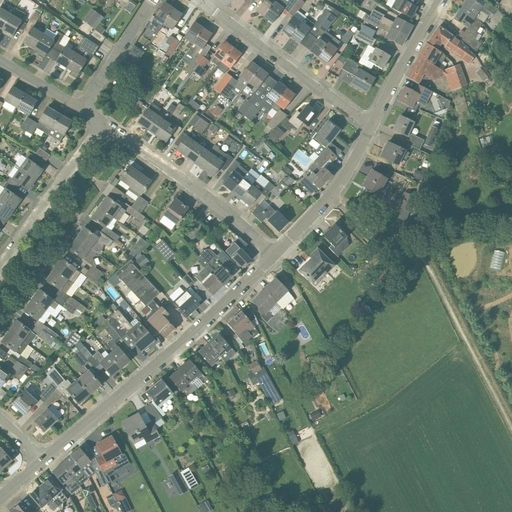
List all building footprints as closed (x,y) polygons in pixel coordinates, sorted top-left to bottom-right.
[(0,0),(0,29),(2,30),(11,15),(0,8),(0,7),(5,0),(4,0),(0,0)] [(131,0),(126,9),(132,12),(136,4),(131,0)] [(263,0),(255,10),(264,17),(276,0),(263,0)] [(286,16),(288,13),(297,0),(288,0),(287,2),(283,0),(276,0),(264,17),(273,24),(281,13),(286,16)] [(300,0),(297,0),(288,13),(293,17),(304,3),(300,0)] [(395,0),(391,8),(411,19),(417,8),(405,1),(405,0),(395,0)] [(471,0),(467,0),(461,9),(475,17),(478,20),(483,23),(488,16),(479,11),(482,7),(471,0)] [(163,24),(173,9),(164,3),(150,24),(159,30),(163,24)] [(505,18),(497,10),(486,3),(483,8),(493,15),(491,18),(501,24),(505,18)] [(301,23),(291,37),(299,44),(308,33),(312,37),(318,29),(330,13),(333,9),(328,6),(313,25),(305,18),(302,23),(301,23)] [(38,7),(35,12),(40,15),(43,10),(38,7)] [(91,9),(82,21),(94,30),(103,18),(91,9)] [(173,9),(163,24),(172,30),(182,15),(173,9)] [(475,17),(461,9),(454,20),(473,32),(480,22),(478,20),(475,17)] [(372,10),(369,15),(407,37),(412,27),(396,18),(393,23),(383,17),(383,16),(372,10)] [(23,43),(34,49),(43,35),(43,34),(33,28),(40,15),(35,12),(34,12),(27,25),(23,31),(28,34),(23,43)] [(330,13),(318,29),(324,33),(328,29),(335,18),(336,18),(330,13)] [(336,18),(335,18),(346,22),(348,18),(339,13),(336,18)] [(407,37),(369,15),(366,14),(363,20),(385,31),(384,32),(388,34),(386,37),(402,46),(407,37)] [(18,28),(23,31),(27,25),(11,15),(2,30),(13,37),(18,28)] [(301,23),(293,17),(282,31),(291,37),(301,23)] [(182,59),(189,50),(193,44),(203,29),(194,23),(184,38),(192,43),(185,54),(182,59)] [(358,30),(369,36),(372,30),(361,24),(358,30)] [(50,48),(56,51),(59,44),(64,36),(68,29),(62,26),(55,36),(45,30),(43,34),(43,35),(34,49),(45,56),(50,48)] [(460,42),(461,40),(457,36),(455,39),(443,30),(442,29),(439,27),(427,44),(436,50),(441,43),(462,58),(460,60),(468,65),(474,56),(470,54),(471,53),(467,51),(468,49),(462,45),(463,44),(460,42)] [(190,76),(193,72),(204,58),(198,53),(201,49),(202,50),(212,35),(203,29),(193,44),(189,50),(182,59),(189,64),(183,71),(190,76)] [(309,51),(318,58),(328,43),(333,38),(327,33),(330,30),(328,29),(324,33),(318,29),(312,37),(317,40),(309,51)] [(95,30),(91,36),(101,43),(105,38),(95,30)] [(354,34),(353,34),(352,36),(371,48),(376,40),(369,37),(356,30),(354,34)] [(353,34),(350,31),(349,32),(348,31),(340,41),(346,45),(352,36),(353,34)] [(474,40),(475,40),(463,32),(461,31),(457,36),(461,40),(471,52),(477,42),(474,40)] [(56,62),(67,69),(76,54),(65,47),(70,39),(64,36),(59,44),(56,51),(61,54),(56,62)] [(164,56),(175,39),(170,36),(159,53),(164,56)] [(328,43),(318,58),(326,64),(337,50),(335,48),(340,43),(333,38),(328,43)] [(79,48),(92,55),(97,47),(85,39),(79,48)] [(175,39),(164,56),(168,58),(168,59),(179,42),(175,39)] [(216,69),(217,69),(218,67),(222,62),(233,48),(224,42),(213,56),(215,57),(211,62),(217,67),(216,69)] [(426,44),(418,59),(437,69),(445,57),(443,56),(436,50),(427,44),(426,44)] [(218,67),(217,69),(224,74),(229,68),(231,69),(241,55),(233,48),(222,62),(218,67)] [(368,62),(375,66),(375,67),(376,67),(382,70),(389,56),(376,48),(368,62)] [(140,59),(129,51),(123,61),(134,68),(140,59)] [(76,54),(67,69),(78,76),(87,61),(76,54)] [(163,66),(168,58),(164,56),(159,64),(163,66)] [(346,60),(340,56),(337,60),(343,64),(346,60)] [(204,58),(193,72),(200,78),(207,69),(204,66),(208,61),(204,58)] [(418,59),(413,68),(407,78),(417,84),(422,76),(433,83),(441,72),(437,69),(418,59)] [(374,79),(356,69),(358,66),(347,60),(341,69),(355,77),(352,84),(366,92),(374,79)] [(249,83),(259,69),(251,62),(240,76),(241,77),(237,82),(234,87),(235,88),(241,92),(248,83),(249,83)] [(455,73),(460,88),(467,85),(459,65),(453,67),(455,73)] [(482,67),(477,72),(484,80),(490,75),(482,67)] [(268,75),(259,69),(249,83),(257,89),(268,75)] [(460,88),(455,73),(451,74),(447,76),(452,91),(460,88)] [(232,78),(226,74),(214,90),(220,95),(232,78)] [(237,82),(232,78),(220,95),(226,99),(231,92),(235,88),(234,87),(237,82)] [(267,97),(276,103),(286,89),(278,83),(267,97)] [(417,84),(413,91),(405,87),(397,101),(411,108),(408,113),(413,115),(418,106),(422,105),(424,106),(432,92),(417,84)] [(4,101),(16,108),(25,94),(13,87),(4,101)] [(267,126),(272,130),(279,124),(286,117),(287,116),(279,110),(281,107),(284,110),(295,96),(286,89),(276,103),(272,108),(277,111),(266,125),(267,126)] [(25,94),(16,108),(29,116),(37,102),(25,94)] [(248,102),(253,105),(258,98),(254,95),(248,102)] [(511,102),(506,96),(501,101),(509,110),(511,106),(511,102)] [(263,102),(258,98),(253,105),(257,109),(263,102)] [(200,106),(191,100),(187,104),(196,111),(200,106)] [(134,107),(138,110),(142,105),(143,104),(138,101),(134,107)] [(166,110),(171,114),(176,108),(170,104),(166,110)] [(179,104),(176,108),(171,114),(176,117),(178,113),(179,114),(184,108),(179,104)] [(137,124),(147,130),(157,116),(147,109),(142,105),(138,110),(144,114),(137,124)] [(279,124),(289,131),(293,126),(298,130),(303,122),(308,127),(318,114),(307,105),(301,114),(297,111),(290,120),(286,117),(279,124)] [(222,110),(217,106),(211,113),(216,117),(222,110)] [(35,128),(47,135),(51,129),(59,115),(47,108),(39,122),(39,121),(37,124),(32,121),(26,132),(31,135),(35,128)] [(51,129),(47,135),(59,142),(63,136),(64,136),(72,122),(59,115),(51,129)] [(195,125),(200,119),(195,115),(188,124),(191,126),(193,124),(195,125)] [(147,130),(156,137),(166,122),(157,116),(147,130)] [(410,139),(407,145),(412,147),(419,151),(424,141),(409,133),(414,123),(400,116),(393,130),(410,139)] [(20,129),(26,132),(32,121),(27,118),(20,129)] [(166,122),(156,137),(165,143),(172,134),(176,137),(182,129),(170,121),(168,124),(166,122)] [(473,123),(477,135),(483,133),(479,121),(473,123)] [(313,153),(320,158),(328,148),(329,149),(332,145),(330,143),(340,131),(328,122),(318,134),(317,133),(311,139),(319,146),(313,153)] [(218,129),(212,124),(208,130),(214,134),(218,129)] [(423,145),(428,147),(436,129),(431,127),(423,145)] [(265,136),(272,144),(279,138),(272,130),(268,134),(265,136)] [(176,151),(185,157),(195,143),(186,136),(176,151)] [(232,141),(227,137),(224,141),(229,145),(232,141)] [(412,147),(407,145),(394,139),(391,145),(387,143),(381,157),(398,165),(401,159),(405,161),(412,147)] [(255,148),(259,152),(265,147),(269,152),(273,149),(265,140),(255,148)] [(185,157),(194,164),(204,149),(195,143),(185,157)] [(218,150),(219,149),(214,146),(209,153),(204,149),(194,164),(203,170),(214,156),(218,150)] [(50,156),(39,148),(36,153),(46,161),(50,156)] [(328,148),(320,158),(308,169),(312,173),(307,178),(306,176),(299,183),(312,194),(318,188),(319,190),(332,176),(324,168),(322,170),(320,168),(329,159),(332,162),(337,157),(329,149),(328,148)] [(214,156),(203,170),(213,177),(219,169),(223,172),(233,159),(226,154),(226,155),(218,150),(214,156)] [(15,166),(20,170),(35,180),(42,170),(38,167),(42,162),(28,152),(24,158),(22,156),(15,166)] [(241,165),(235,161),(230,168),(234,171),(235,172),(241,165)] [(292,172),(285,166),(282,170),(290,176),(292,172)] [(389,171),(379,166),(377,169),(388,175),(389,171)] [(120,180),(130,187),(140,174),(129,167),(120,180)] [(413,177),(415,178),(415,179),(421,181),(424,174),(426,170),(422,169),(421,173),(417,171),(416,171),(413,177)] [(10,177),(7,183),(17,190),(20,185),(28,190),(35,180),(20,170),(13,179),(10,177)] [(223,185),(232,192),(243,178),(235,172),(234,171),(223,185)] [(372,171),(363,186),(377,194),(386,180),(372,171)] [(484,172),(472,173),(472,180),(485,178),(484,172)] [(127,190),(135,196),(137,192),(141,195),(150,182),(140,174),(130,187),(127,190)] [(288,187),(291,185),(295,181),(289,176),(286,179),(285,178),(282,181),(288,187)] [(232,192),(240,199),(251,185),(243,178),(232,192)] [(265,197),(269,193),(263,188),(255,181),(251,185),(240,199),(249,207),(254,201),(259,204),(265,197)] [(275,188),(274,189),(278,193),(286,186),(281,181),(275,188)] [(6,189),(0,196),(0,200),(13,210),(21,200),(13,195),(17,190),(7,183),(3,188),(6,189)] [(421,196),(425,186),(420,184),(416,194),(421,196)] [(121,200),(124,195),(114,187),(110,193),(121,200)] [(407,194),(401,209),(409,212),(415,197),(407,194)] [(139,196),(131,207),(131,208),(140,214),(148,203),(139,196)] [(99,208),(112,218),(118,222),(125,212),(141,223),(144,218),(140,214),(131,208),(131,207),(129,206),(125,211),(107,198),(99,208)] [(0,215),(6,220),(13,210),(0,200),(0,215)] [(164,215),(176,224),(188,209),(175,200),(164,215)] [(265,210),(259,204),(251,214),(261,223),(265,219),(279,232),(288,223),(276,211),(276,212),(269,206),(265,210)] [(112,218),(99,208),(92,219),(103,227),(104,228),(112,218)] [(405,222),(409,212),(401,209),(397,219),(405,222)] [(420,214),(416,222),(425,226),(429,219),(420,214)] [(380,222),(376,228),(383,233),(387,227),(380,222)] [(328,248),(337,257),(348,246),(346,237),(334,225),(323,236),(332,244),(328,248)] [(217,230),(212,226),(206,234),(212,238),(217,230)] [(115,243),(120,237),(105,227),(105,228),(104,228),(103,227),(100,232),(115,243)] [(84,229),(77,239),(98,255),(98,254),(100,255),(103,245),(108,247),(112,242),(110,240),(104,235),(102,241),(97,239),(97,238),(84,229)] [(225,251),(240,267),(241,266),(243,268),(251,261),(241,251),(247,245),(239,238),(225,251)] [(82,259),(88,263),(92,258),(96,256),(95,253),(98,255),(77,239),(69,250),(82,259)] [(162,240),(154,246),(168,263),(176,256),(162,240)] [(134,257),(141,251),(135,246),(129,254),(134,257)] [(334,266),(317,249),(309,257),(312,259),(300,271),(312,284),(324,271),(327,273),(334,266)] [(198,258),(198,262),(204,267),(222,286),(232,276),(237,270),(228,261),(230,259),(222,251),(221,251),(216,256),(210,250),(206,250),(203,252),(200,255),(198,258)] [(143,255),(133,263),(140,270),(149,262),(143,255)] [(62,260),(54,270),(67,280),(73,284),(80,273),(81,273),(80,273),(75,269),(62,260)] [(161,310),(152,301),(160,294),(133,265),(118,277),(122,281),(146,307),(151,313),(145,318),(165,338),(174,329),(164,318),(168,314),(162,309),(161,310)] [(88,271),(99,279),(103,274),(95,268),(91,266),(88,271)] [(99,279),(88,271),(83,267),(80,273),(81,273),(80,273),(84,276),(95,284),(99,279)] [(207,301),(213,295),(222,286),(204,267),(194,277),(195,278),(203,285),(197,292),(207,301)] [(47,280),(59,289),(66,294),(73,284),(67,280),(54,270),(47,280)] [(275,279),(264,290),(276,302),(287,291),(275,279)] [(55,310),(58,305),(52,300),(39,290),(32,301),(45,310),(48,306),(55,310)] [(276,302),(264,290),(252,302),(264,314),(261,316),(267,322),(271,318),(271,314),(267,311),(276,302)] [(174,302),(187,317),(200,305),(198,304),(202,300),(195,293),(192,297),(186,291),(174,302)] [(71,298),(69,297),(65,302),(66,302),(76,310),(81,314),(82,314),(86,309),(72,299),(71,298)] [(45,310),(32,301),(24,311),(37,321),(45,310)] [(65,302),(62,307),(65,309),(73,315),(76,310),(66,302),(65,302)] [(241,312),(233,319),(249,337),(248,338),(252,343),(255,340),(253,338),(259,333),(254,327),(250,323),(256,319),(248,306),(241,312)] [(105,320),(110,326),(121,339),(127,334),(141,351),(154,340),(140,324),(133,329),(118,310),(114,313),(106,320),(105,320)] [(97,327),(105,320),(102,316),(93,323),(97,327)] [(249,337),(233,319),(227,324),(235,334),(230,339),(240,352),(244,348),(241,344),(243,343),(247,347),(252,343),(248,338),(249,337)] [(17,321),(9,332),(22,341),(28,345),(35,335),(17,321)] [(90,323),(86,328),(92,332),(96,327),(90,323)] [(113,352),(109,356),(121,369),(129,361),(115,344),(121,339),(110,326),(105,330),(113,339),(107,344),(113,352)] [(47,328),(43,333),(54,341),(58,336),(47,328)] [(74,330),(65,342),(73,347),(82,335),(74,330)] [(16,361),(22,365),(28,368),(31,363),(20,355),(28,345),(22,341),(9,332),(2,342),(15,352),(20,356),(16,361)] [(50,346),(54,341),(43,333),(39,338),(50,346)] [(219,334),(208,343),(225,362),(235,353),(219,334)] [(58,336),(54,341),(57,343),(59,344),(62,339),(58,336)] [(225,362),(208,343),(198,352),(211,367),(216,362),(215,361),(219,357),(225,363),(225,362)] [(121,369),(109,356),(105,359),(98,352),(92,356),(85,347),(84,347),(79,351),(89,363),(91,365),(97,360),(111,377),(121,369)] [(0,356),(4,360),(8,355),(0,348),(0,356)] [(84,367),(89,363),(79,351),(72,356),(77,363),(79,361),(84,367)] [(189,360),(179,369),(192,384),(202,375),(189,360)] [(22,365),(16,361),(11,369),(17,372),(22,365)] [(252,373),(260,368),(256,361),(248,366),(252,372),(252,373)] [(33,366),(30,370),(32,372),(36,374),(40,369),(34,364),(33,366)] [(22,365),(17,372),(14,376),(19,380),(28,368),(22,365)] [(0,368),(0,388),(0,389),(10,376),(0,368)] [(54,368),(46,374),(53,382),(58,387),(58,388),(62,385),(66,381),(54,368)] [(270,406),(279,401),(260,368),(252,373),(258,384),(270,406)] [(192,384),(179,369),(169,378),(182,393),(183,392),(187,397),(196,389),(192,384)] [(89,372),(78,381),(90,395),(100,386),(89,372)] [(252,373),(252,372),(247,374),(254,387),(258,384),(252,373)] [(208,385),(212,381),(207,375),(202,379),(208,385)] [(90,395),(78,381),(72,385),(68,380),(66,381),(62,385),(71,395),(79,404),(90,395)] [(146,393),(157,406),(173,394),(161,380),(146,393)] [(55,390),(50,385),(49,386),(38,398),(43,403),(46,399),(55,390)] [(46,399),(52,405),(61,396),(61,395),(55,390),(46,399)] [(233,390),(227,392),(230,398),(235,395),(233,390)] [(13,404),(24,415),(36,402),(25,392),(13,404)] [(47,409),(52,405),(46,399),(43,403),(38,407),(44,412),(34,421),(44,432),(57,420),(47,409)] [(152,422),(154,425),(161,419),(149,404),(144,408),(152,422)] [(318,411),(310,415),(313,421),(321,417),(318,411)] [(160,437),(154,425),(152,422),(145,426),(138,415),(122,423),(133,444),(143,439),(146,444),(152,441),(160,437)] [(193,420),(188,422),(194,433),(198,430),(193,420)] [(115,443),(114,444),(110,437),(96,445),(101,454),(95,458),(96,460),(101,470),(102,472),(105,477),(107,476),(106,475),(118,468),(116,465),(119,463),(121,467),(123,466),(129,462),(124,453),(121,455),(121,454),(115,443)] [(0,447),(0,467),(2,470),(12,461),(1,448),(1,449),(0,447)] [(80,469),(86,476),(93,469),(96,473),(102,486),(108,484),(105,477),(102,472),(101,470),(96,460),(92,463),(91,462),(80,449),(70,457),(81,469),(80,469)] [(70,457),(61,464),(72,476),(71,477),(80,486),(89,479),(86,476),(80,469),(81,469),(70,457)] [(72,476),(61,464),(52,472),(62,485),(67,490),(77,491),(80,488),(79,487),(80,486),(71,477),(72,476)] [(188,468),(180,473),(189,489),(197,485),(188,468)] [(169,477),(179,496),(188,491),(178,473),(169,477)] [(54,502),(58,507),(63,502),(67,499),(61,491),(62,490),(50,477),(40,486),(52,499),(54,502)] [(53,511),(58,507),(54,502),(52,499),(40,486),(30,495),(41,508),(46,504),(53,511)] [(91,496),(86,498),(92,510),(97,508),(91,496)] [(200,504),(203,511),(205,511),(212,510),(209,501),(200,504)] [(29,511),(21,502),(11,511),(29,511)]
